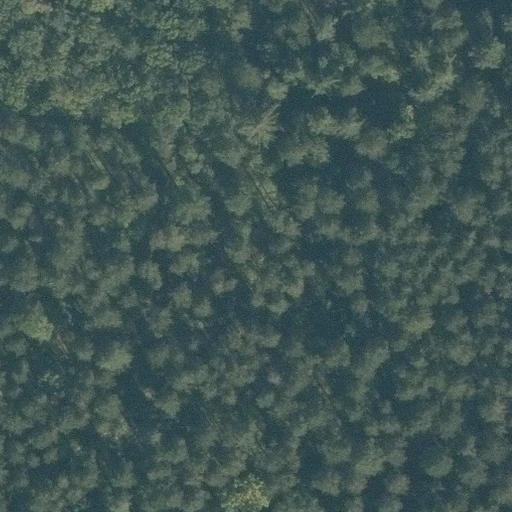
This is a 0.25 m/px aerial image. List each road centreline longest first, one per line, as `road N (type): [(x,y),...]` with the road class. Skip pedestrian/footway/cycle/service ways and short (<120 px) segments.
road 1 (track): [(339,131),(0,108)]
road 2 (track): [(339,131),(511,43)]
